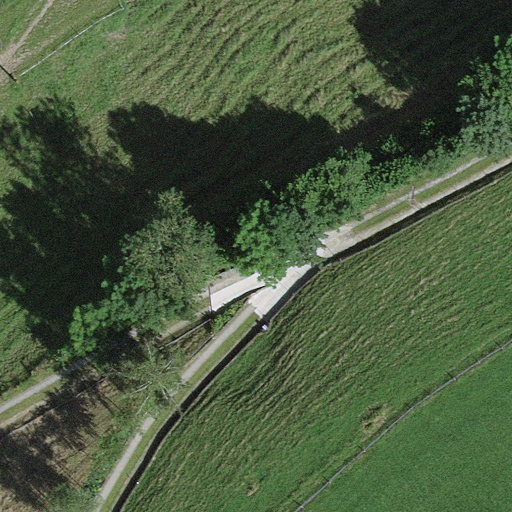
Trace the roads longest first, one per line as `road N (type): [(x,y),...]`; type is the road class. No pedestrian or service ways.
road 1 (track): [(0,440),(292,264),(511,150)]
road 2 (track): [(292,264),(169,415),(116,511)]
